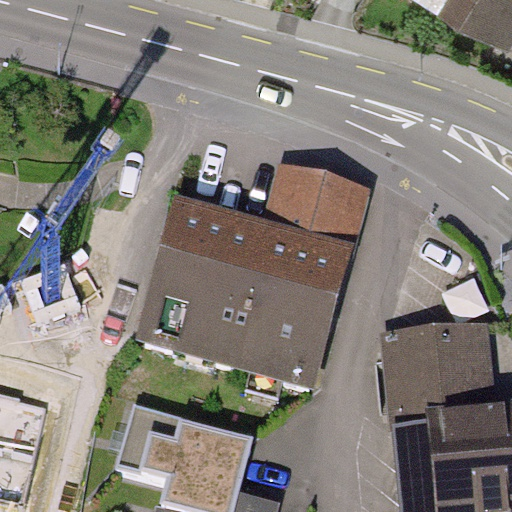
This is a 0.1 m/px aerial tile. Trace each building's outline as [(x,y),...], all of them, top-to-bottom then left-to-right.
[(511,0),(414,0),(495,53),(511,25),(511,0)] [(129,353),(305,401),(358,208),(271,184),(253,250),(165,225),(129,353)] [(473,335),(370,348),(381,434),(484,421),(473,335)] [(175,439),(173,425),(125,415),(113,477),(166,487),(175,439)] [(511,511),(511,430),(408,438),(413,511),(511,511)] [(252,459),(175,439),(166,487),(158,511),(248,511),(239,510),(252,459)]
